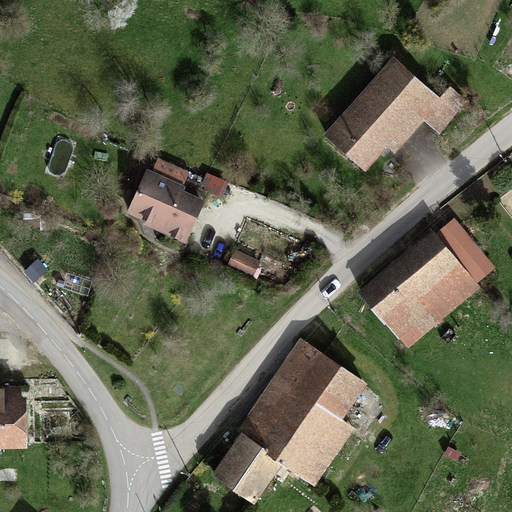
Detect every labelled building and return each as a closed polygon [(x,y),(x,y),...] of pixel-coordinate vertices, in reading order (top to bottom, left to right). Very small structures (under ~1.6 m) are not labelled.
[(406,115),(432,136),(458,105),(439,90),(429,100),(385,64),(335,125),(328,121),(322,129),(328,135),(319,145),(357,176),(406,115)] [(162,240),(186,249),(202,210),(180,201),(181,197),(146,183),(130,223),(164,236),(162,240)] [(457,219),(441,233),(458,251),(473,239),(457,219)] [(477,286),(432,232),(361,294),(405,347),(477,286)] [(213,477),(250,505),(277,467),(298,479),(335,423),(360,385),(305,346),(270,398),(213,477)] [(14,398),(14,389),(0,389),(0,442),(21,442),(19,398),(14,398)] [(335,423),(298,479),(313,488),(352,432),(335,423)]
